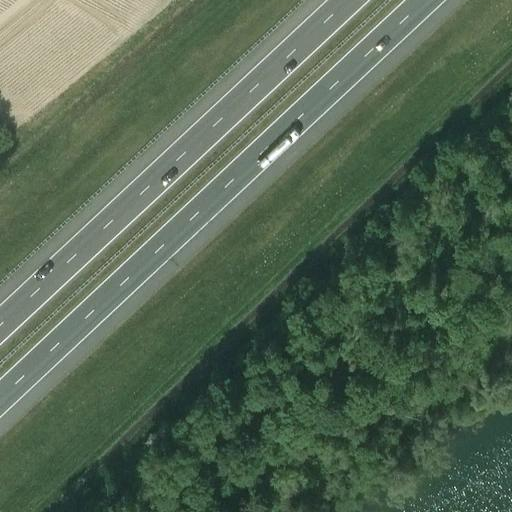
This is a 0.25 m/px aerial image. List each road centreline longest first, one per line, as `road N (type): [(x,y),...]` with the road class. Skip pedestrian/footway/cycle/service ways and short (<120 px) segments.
road 1 (motorway): [(0,391),(422,0)]
road 2 (motorway): [(346,0),(0,320)]
